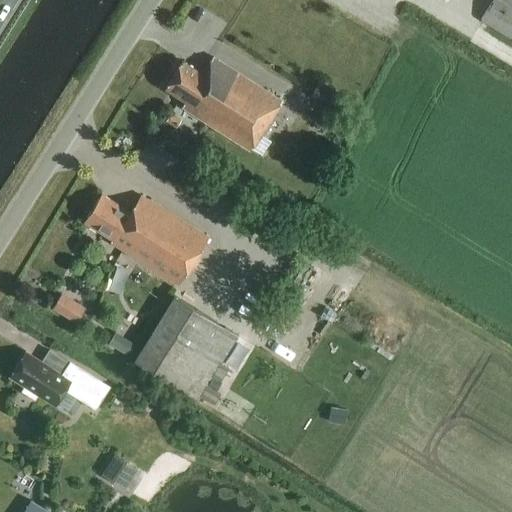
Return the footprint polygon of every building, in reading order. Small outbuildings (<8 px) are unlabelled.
[(511,0),(493,0),(481,22),(511,40),(511,0)] [(183,60),(165,89),(185,102),(182,107),(249,150),(251,148),(262,155),(271,142),(260,135),(282,100),(213,56),(202,72),(183,60)] [(171,113),(166,121),(175,127),(181,119),(171,113)] [(130,211),(101,193),(83,222),(112,240),(110,243),(178,285),(209,237),(141,194),(130,211)] [(197,400),(237,336),(173,296),(133,360),(197,400)] [(330,337),(340,323),(330,316),(320,330),(330,337)] [(24,387),(21,392),(34,401),(38,395),(55,406),(64,391),(74,397),(93,409),(107,387),(97,381),(97,380),(70,364),(62,376),(41,362),(25,352),(9,377),(24,387)] [(166,400),(176,407),(185,393),(175,387),(166,400)] [(331,407),(329,422),(344,424),(346,409),(331,407)] [(111,452),(96,477),(120,492),(136,467),(111,452)]
